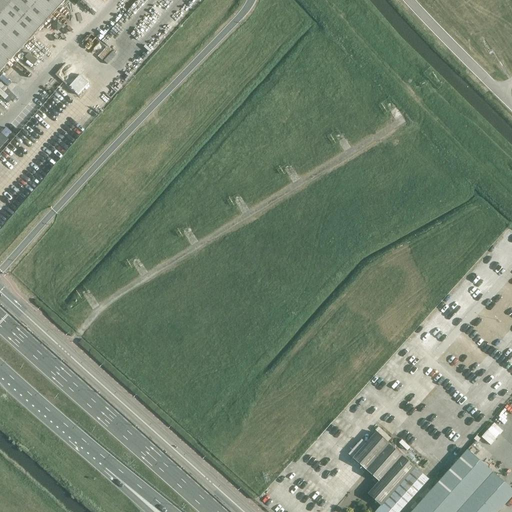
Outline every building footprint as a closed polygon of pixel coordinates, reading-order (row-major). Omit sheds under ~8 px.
[(0,0),(0,72),(64,0),(0,0)] [(79,93),(90,82),(80,73),(70,85),(79,93)] [(1,81),(0,82),(0,94),(9,103),(17,95),(1,81)] [(0,136),(0,146),(8,138),(3,133),(0,136)] [(376,432),(353,458),(379,482),(368,494),(381,506),(415,468),(415,467),(376,432)] [(497,511),(511,496),(511,489),(467,450),(447,473),(411,511),(497,511)] [(381,506),(375,511),(399,511),(429,479),(415,468),(381,506)]
